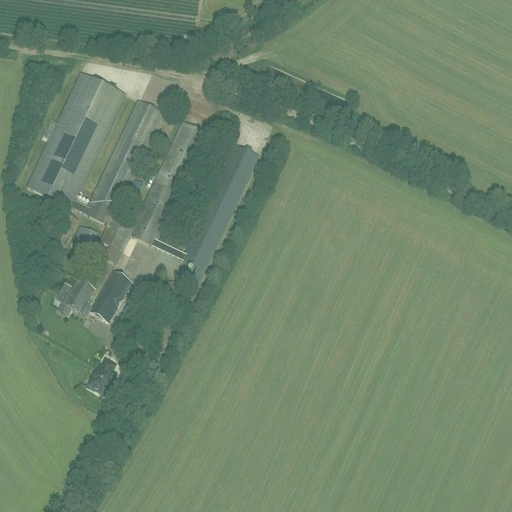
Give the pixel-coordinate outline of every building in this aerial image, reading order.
[(154,250),(154,249),(182,262),(182,263),(197,270),(191,284),(198,287),(259,159),(236,148),(185,256),(157,242),(182,189),(207,136),(183,125),(132,232),(112,222),(163,115),(138,104),(87,210),(74,204),(125,97),(81,76),(27,189),(108,228),(100,244),(108,248),(102,260),(117,267),(130,239),(154,250)] [(129,196),(137,199),(142,185),(134,182),(129,196)] [(66,250),(80,221),(67,215),(53,244),(66,250)] [(90,252),(96,235),(80,229),(74,246),(90,252)] [(64,288),(55,302),(63,306),(59,313),(68,318),(72,311),(86,319),(90,314),(109,325),(133,286),(114,274),(95,305),(90,302),(96,293),(80,283),(73,294),(64,288)] [(171,311),(181,307),(174,286),(164,290),(171,311)] [(153,339),(161,326),(129,307),(122,320),(153,339)] [(116,368),(106,362),(102,369),(101,368),(93,382),(94,383),(90,389),(98,394),(98,395),(102,397),(103,397),(105,398),(117,377),(112,375),(116,368)]
